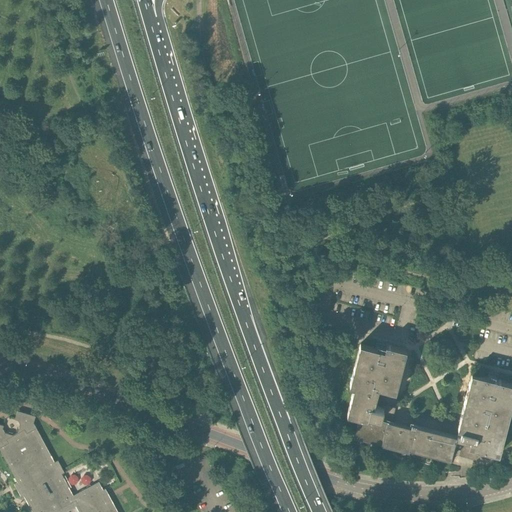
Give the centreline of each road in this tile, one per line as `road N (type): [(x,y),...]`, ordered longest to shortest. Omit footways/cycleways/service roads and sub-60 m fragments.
road 1 (trunk): [(106,0),(146,133),(287,511)]
road 2 (trunk): [(318,511),(226,271),(160,55)]
road 3 (unclassified): [(0,365),(56,377),(240,445)]
road 4 (unclassified): [(318,475),(391,495),(440,496),(511,482)]
